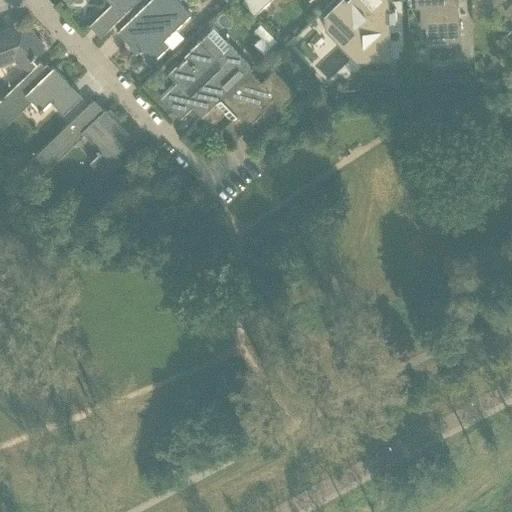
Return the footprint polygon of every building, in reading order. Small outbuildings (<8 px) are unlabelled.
[(66,0),(69,3),(70,2),(67,0),(113,0),(115,1),(90,25),(100,35),(136,0),(66,0)] [(148,0),(130,17),(116,31),(131,47),(133,45),(150,63),(168,45),(167,44),(166,45),(161,41),(190,14),(176,0),(148,0)] [(240,0),(239,1),(253,15),(268,0),(240,0)] [(339,0),(323,16),(323,29),(336,29),(367,62),(390,61),(388,23),(395,23),(395,10),(388,10),(387,0),(346,0),(346,1),(344,0),(339,0)] [(413,0),(414,8),(418,7),(420,27),(424,26),(425,42),(459,40),(459,35),(472,34),(471,18),(470,9),(458,9),(457,0),(413,0)] [(511,0),(469,0),(470,9),(471,18),(491,5),(511,20),(511,0)] [(4,30),(0,31),(0,63),(9,54),(20,65),(21,64),(29,71),(36,64),(29,57),(34,53),(33,52),(42,44),(24,26),(21,29),(19,26),(5,32),(4,30)] [(175,82),(160,97),(179,117),(191,106),(189,104),(193,99),(204,111),(200,116),(201,116),(228,90),(248,70),(251,68),(245,62),(229,45),(212,28),(198,41),(197,42),(183,56),(186,58),(177,66),(176,64),(167,73),(175,82)] [(25,75),(0,98),(0,129),(31,100),(38,108),(37,109),(40,112),(42,109),(42,108),(49,100),(62,114),(67,110),(81,96),(52,66),(48,70),(39,62),(36,64),(36,65),(29,71),(25,75)] [(228,90),(201,116),(211,125),(224,113),(230,119),(223,127),(233,138),(262,110),(262,106),(271,97),(280,106),(294,93),(272,70),(260,82),(248,70),(228,90)] [(36,153),(28,161),(40,174),(49,166),(83,134),(96,147),(94,149),(98,153),(100,151),(109,161),(101,169),(106,175),(120,161),(115,155),(123,147),(119,143),(129,134),(104,108),(101,111),(91,100),(77,114),(36,153)]
